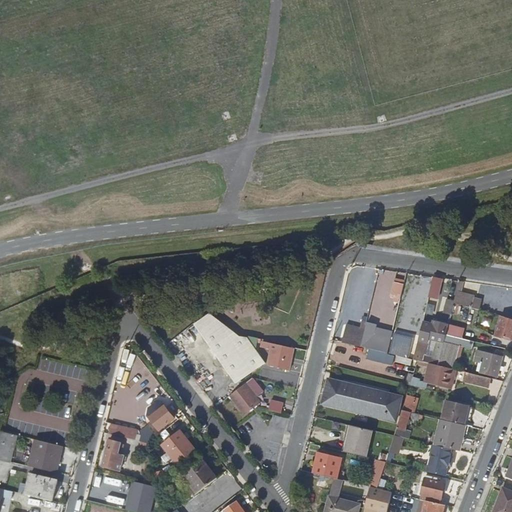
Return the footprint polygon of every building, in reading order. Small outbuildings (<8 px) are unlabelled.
[(430,297),(440,299),(444,278),(434,276),(430,297)] [(465,282),(460,281),(455,300),(454,306),(480,312),(482,302),(475,300),(475,299),(461,295),(465,282)] [(401,299),(405,285),(395,282),(391,297),(401,299)] [(452,314),(454,306),(455,300),(447,298),(444,312),(452,314)] [(385,313),(381,312),(378,311),(375,321),(382,323),(382,325),(370,322),(366,340),(377,343),(380,333),(388,335),(391,325),(390,325),(392,315),(385,313)] [(212,314),(197,325),(237,383),(267,364),(248,336),(240,336),(246,343),(238,348),(230,336),(235,332),(212,314)] [(511,337),(511,319),(502,317),(497,337),(505,339),(506,336),(511,337)] [(423,323),(414,360),(418,361),(430,364),(439,366),(444,346),(438,344),(434,359),(424,356),(425,354),(426,355),(430,340),(441,343),(443,335),(444,334),(446,328),(423,323)] [(449,325),(447,335),(459,338),(461,328),(449,325)] [(344,342),(362,346),(363,341),(364,335),(346,331),(344,342)] [(243,345),(246,343),(240,336),(235,332),(230,336),(238,348),(243,345)] [(390,352),(409,357),(414,338),(395,333),(390,352)] [(475,342),(462,339),(460,347),(463,347),(473,349),(475,342)] [(363,341),(362,346),(389,353),(390,347),(363,341)] [(294,349),(262,342),(261,348),(271,350),(268,361),(269,361),(268,366),(289,371),(294,349)] [(457,367),(463,347),(460,347),(452,345),(448,365),(457,367)] [(482,373),(498,377),(503,358),(478,352),(475,361),(484,364),(482,373)] [(439,366),(430,364),(425,382),(452,389),(457,370),(439,366)] [(491,379),(468,373),(466,381),(489,387),(491,379)] [(247,383),(231,395),(246,414),(261,402),(258,397),(264,391),(254,377),(247,383)] [(332,381),(327,405),(397,421),(402,397),(332,381)] [(279,412),(282,413),(284,403),(272,400),(269,410),(279,412)] [(448,401),(443,420),(465,425),(470,407),(448,401)] [(150,418),(160,431),(176,419),(166,405),(159,411),(157,408),(152,412),(154,415),(150,418)] [(424,415),(403,410),(396,430),(405,433),(410,416),(413,417),(412,418),(419,420),(420,418),(423,419),(424,415)] [(435,446),(452,450),(459,452),(466,426),(465,425),(443,420),(442,419),(435,446)] [(178,422),(168,430),(172,434),(182,427),(178,422)] [(118,425),(115,435),(137,441),(140,430),(118,425)] [(353,425),(346,451),(367,457),(374,430),(353,425)] [(1,430),(0,435),(0,457),(12,461),(19,435),(1,430)] [(186,438),(169,451),(180,465),(197,451),(186,438)] [(64,446),(36,440),(29,467),(57,473),(64,446)] [(110,440),(104,466),(120,471),(124,458),(118,456),(121,443),(110,440)] [(151,453),(149,443),(142,442),(145,455),(151,453)] [(433,445),(426,471),(446,476),(452,450),(435,446),(433,445)] [(314,472),(319,474),(334,477),(337,478),(338,478),(343,458),(319,452),(314,472)] [(184,475),(198,493),(218,478),(203,459),(184,475)] [(370,486),(377,488),(384,469),(375,466),(370,486)] [(31,474),(26,494),(53,501),(58,480),(31,474)] [(421,499),(427,500),(441,504),(446,482),(439,481),(440,477),(426,474),(421,499)] [(329,497),(335,498),(340,479),(338,478),(337,478),(334,477),(329,497)] [(136,492),(131,511),(132,511),(144,511),(151,485),(136,481),(134,491),(136,492)] [(377,488),(370,486),(367,500),(389,506),(392,492),(377,488)] [(511,511),(511,491),(504,488),(494,511),(511,511)] [(325,511),(335,511),(339,499),(335,498),(329,497),(325,511)] [(339,499),(335,511),(357,511),(360,504),(339,499)] [(442,511),(444,505),(441,504),(427,500),(423,511),(442,511)] [(226,511),(244,511),(238,501),(225,510),(226,511)]
